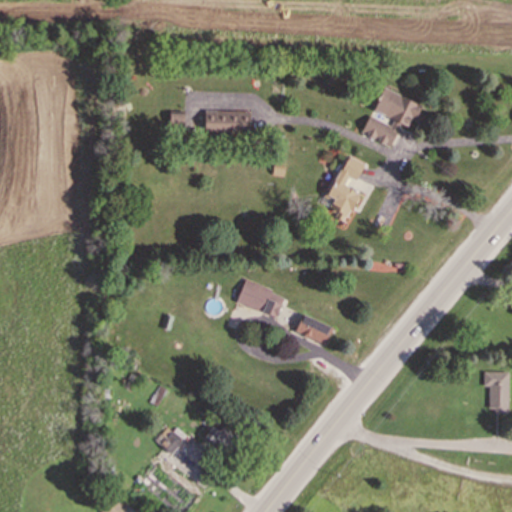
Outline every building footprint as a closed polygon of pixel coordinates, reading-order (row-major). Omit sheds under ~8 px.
[(359,133),(389,146),(399,123),(405,126),(409,118),(419,122),(425,107),(381,88),(370,113),(368,112),(359,133)] [(247,132),(248,111),(203,110),(203,131),(247,132)] [(362,163),(344,155),(325,198),(339,204),(333,217),(344,221),(357,191),(342,184),(346,176),(355,180),(362,163)] [(282,293),(242,280),(235,303),(275,316),(282,293)] [(294,333),(324,342),(330,324),(299,315),(294,333)] [(507,371),(482,371),(481,386),(487,386),(487,407),(507,407),(507,371)] [(217,430),(211,425),(203,435),(223,453),(236,439),(221,426),(217,430)] [(153,440),(170,454),(181,439),(165,426),(153,440)] [(121,511),(125,506),(109,496),(98,511),(121,511)]
